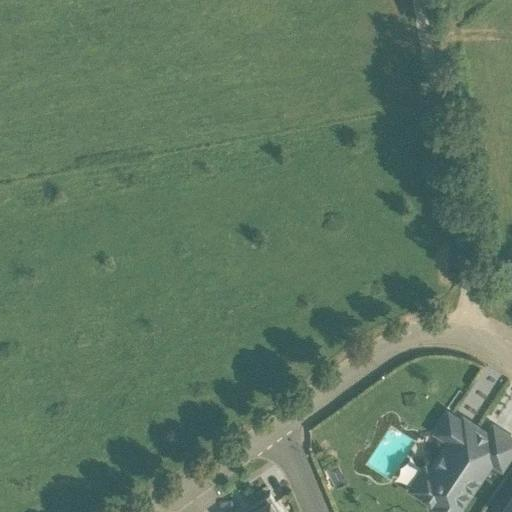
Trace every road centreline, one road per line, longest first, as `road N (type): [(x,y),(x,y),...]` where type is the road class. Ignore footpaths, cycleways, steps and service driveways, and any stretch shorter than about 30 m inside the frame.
road 1 (track): [(468,332),(469,283),(417,0)]
road 2 (residential): [(511,359),(468,332),(421,333),(393,344),(276,428)]
road 3 (residential): [(276,428),(158,511)]
